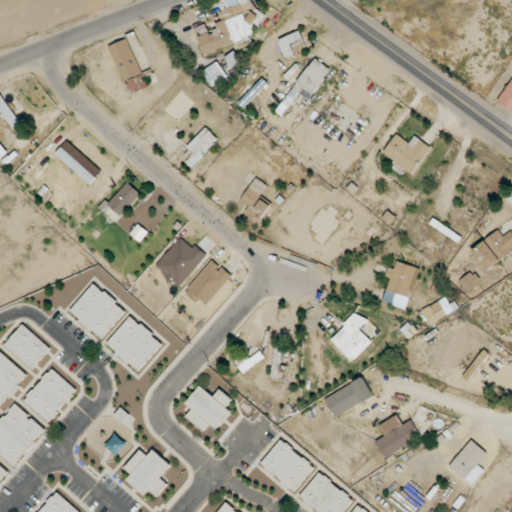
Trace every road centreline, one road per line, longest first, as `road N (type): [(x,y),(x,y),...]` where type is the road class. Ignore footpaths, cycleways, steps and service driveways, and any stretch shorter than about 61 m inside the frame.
road 1 (residential): [(48,47),(84,107),(247,251),(298,284)]
road 2 (secondary): [(324,0),(511,136)]
road 3 (tertiary): [(0,66),(169,0)]
road 4 (residential): [(511,423),(391,391)]
